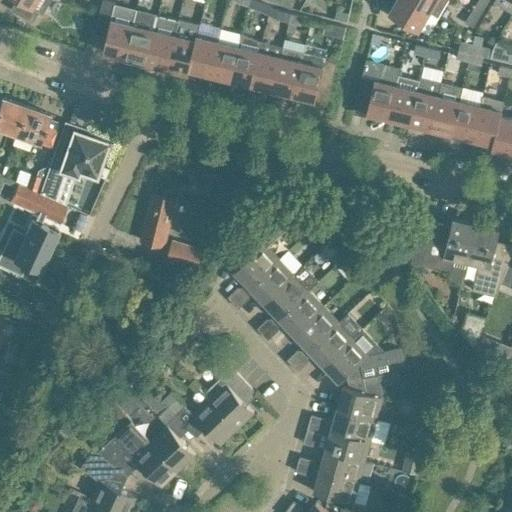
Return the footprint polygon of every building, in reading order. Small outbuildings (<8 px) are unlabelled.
[(15,0),(11,8),(33,21),(39,10),(43,12),(50,0),(15,0)] [(125,56),(136,9),(135,13),(114,8),(116,1),(109,0),(102,0),(95,32),(107,35),(103,51),(125,56)] [(263,0),(250,0),(249,5),(268,12),(272,4),(263,0)] [(418,29),(429,10),(412,0),(395,0),(389,12),(418,29)] [(412,0),(429,10),(438,15),(447,0),(412,0)] [(476,0),(471,10),(479,15),(488,0),(476,0)] [(289,21),(292,11),(279,8),(276,17),(289,21)] [(146,61),(157,14),(145,11),(144,14),(137,12),(137,9),(136,9),(125,56),(146,61)] [(337,9),(335,17),(346,20),(348,11),(337,9)] [(473,26),(479,15),(471,10),(464,21),(473,26)] [(301,24),(303,14),(292,11),(289,21),(301,24)] [(167,66),(179,17),(178,17),(178,19),(157,14),(146,61),(167,66)] [(179,17),(167,66),(188,72),(189,67),(197,34),(200,22),(190,20),(179,17)] [(252,83),(260,50),(262,40),(242,32),(239,45),(231,78),(252,83)] [(210,73),(218,39),(197,34),(189,67),(210,73)] [(231,78),(239,45),(218,39),(210,73),(231,78)] [(471,52),(473,43),(460,40),(458,48),(471,52)] [(508,45),(495,41),(493,47),(492,48),(490,57),(511,62),(511,59),(511,52),(506,51),(508,45)] [(426,55),(428,46),(415,43),(413,52),(426,55)] [(492,48),(493,47),(473,43),(471,52),(484,55),(490,57),(492,48)] [(294,93),(304,50),(283,45),(281,55),(273,88),(294,93)] [(428,46),(426,55),(438,58),(440,48),(428,46)] [(469,61),(471,52),(458,48),(456,57),(469,61)] [(273,88),(281,55),(260,50),(252,83),(273,88)] [(337,61),(325,58),(326,55),(304,50),(294,93),(315,99),(319,83),(331,86),(337,61)] [(483,55),(484,55),(471,52),(469,61),(482,63),(483,55)] [(510,76),(511,67),(511,66),(499,63),(497,73),(510,76)] [(398,76),(376,71),(364,68),(358,93),(370,96),(366,111),(389,117),(397,83),(396,83),(398,76)] [(397,83),(389,117),(410,122),(418,89),(417,88),(419,78),(399,73),(398,76),(396,83),(397,83)] [(439,94),(438,94),(441,81),(420,76),(419,78),(417,88),(418,89),(410,122),(430,127),(439,94)] [(439,94),(430,127),(451,132),(460,99),(463,87),(441,81),(438,94),(439,94)] [(481,104),(472,137),(493,142),(492,146),(492,147),(501,114),(502,109),(504,100),(482,94),(480,104),(481,104)] [(15,132),(25,104),(0,95),(0,96),(0,145),(0,146),(6,129),(15,132)] [(472,137),(480,104),(460,99),(451,132),(472,137)] [(25,104),(15,132),(51,145),(57,129),(56,128),(58,120),(48,117),(50,112),(25,104)] [(511,151),(511,116),(501,114),(492,147),(511,151)] [(54,198),(65,168),(76,172),(78,167),(94,173),(100,157),(104,158),(108,146),(104,145),(106,141),(73,129),(69,140),(58,136),(45,173),(39,190),(54,198)] [(35,188),(39,175),(30,171),(25,184),(35,188)] [(40,222),(44,214),(59,221),(67,203),(54,198),(39,190),(35,188),(25,184),(18,181),(10,198),(38,212),(34,220),(31,218),(25,231),(12,225),(0,250),(0,263),(22,274),(23,273),(21,272),(26,261),(39,267),(56,230),(40,222)] [(164,244),(176,197),(152,192),(141,239),(164,244)] [(241,246),(231,255),(240,264),(234,269),(249,285),(279,257),(267,244),(296,217),(284,205),(241,246)] [(466,261),(475,222),(453,216),(446,244),(429,240),(423,264),(452,271),(455,258),(466,261)] [(501,281),(511,254),(511,243),(497,239),(500,228),(475,222),(466,261),(479,264),(473,288),(495,294),(501,281)] [(308,232),(313,239),(319,233),(314,227),(308,232)] [(203,246),(172,237),(166,258),(197,267),(203,246)] [(429,240),(417,237),(411,261),(423,264),(429,240)] [(329,241),(321,249),(329,257),(338,248),(330,240),(329,241)] [(511,254),(501,281),(511,286),(511,285),(511,254)] [(264,300),(293,272),(279,257),(249,285),(264,300)] [(278,316),(308,288),(317,279),(302,263),(293,272),(264,300),(278,316)] [(233,300),(245,289),(242,286),(238,286),(228,295),(233,300)] [(374,287),(367,294),(375,302),(382,296),(374,287)] [(294,332),(323,304),(308,288),(278,316),(294,332)] [(233,300),(238,307),(249,297),(249,293),(245,289),(233,300)] [(309,348),(338,320),(323,304),(294,332),(309,348)] [(460,327),(474,346),(487,316),(467,311),(465,325),(460,327)] [(262,331),(274,320),(271,317),(268,317),(257,327),(262,331)] [(262,331),(268,338),(278,328),(279,325),(274,320),(262,331)] [(323,363),(353,335),(338,320),(309,348),(323,363)] [(353,335),(323,363),(339,380),(347,373),(348,380),(378,373),(394,369),(408,366),(405,350),(401,351),(400,346),(386,349),(387,351),(372,355),(371,355),(369,352),(353,335)] [(182,346),(183,345),(174,336),(162,347),(171,356),(177,362),(187,352),(182,346)] [(6,349),(18,354),(22,345),(10,340),(6,349)] [(497,349),(494,354),(505,359),(507,353),(511,345),(500,340),(497,349)] [(14,361),(18,354),(6,349),(3,356),(14,361)] [(292,363),(304,352),(301,349),(298,349),(287,358),(292,363)] [(292,363),(298,370),(308,360),(308,356),(304,352),(292,363)] [(209,398),(237,427),(254,410),(248,404),(243,398),(253,389),(255,391),(256,390),(224,356),(222,355),(210,366),(220,377),(204,392),(209,398)] [(511,511),(511,361),(510,361),(499,388),(511,393),(511,511)] [(337,406),(376,417),(382,395),(378,373),(348,380),(350,386),(343,384),(337,406)] [(168,405),(174,412),(183,403),(171,390),(162,399),(168,405)] [(220,442),(237,427),(209,398),(193,413),(220,442)] [(165,421),(174,412),(168,405),(158,414),(165,421)] [(370,438),(376,417),(337,406),(331,427),(370,438)] [(310,421),(326,425),(327,420),(325,417),(312,413),(310,421)] [(410,418),(409,425),(420,427),(421,420),(419,415),(416,414),(410,418)] [(151,440),(143,432),(131,419),(116,434),(115,434),(97,450),(128,474),(140,463),(161,485),(178,469),(150,440),(151,440)] [(65,420),(58,428),(66,437),(74,429),(65,420)] [(324,430),(326,425),(310,421),(307,428),(321,432),(324,430)] [(178,469),(195,452),(168,423),(151,440),(150,440),(178,469)] [(365,458),(370,438),(331,427),(326,447),(365,458)] [(128,474),(97,450),(93,447),(80,466),(100,479),(90,500),(116,511),(129,511),(137,495),(122,488),(128,474)] [(359,479),(365,458),(326,447),(320,468),(359,479)] [(298,462),(314,467),(315,462),(314,459),(300,455),(298,462)] [(314,467),(298,462),(296,470),(308,473),(307,477),(317,480),(314,490),(353,501),(354,497),(359,479),(320,468),(320,469),(314,467)] [(417,473),(419,466),(404,462),(402,469),(417,473)] [(397,492),(390,511),(402,511),(408,495),(397,492)] [(79,495),(71,511),(116,511),(90,500),(79,495)] [(288,506),(295,511),(298,511),(303,506),(294,499),(288,506)] [(331,511),(316,500),(306,511),(331,511)]
